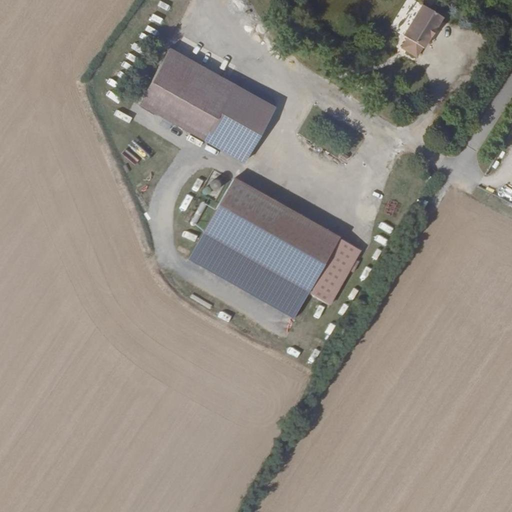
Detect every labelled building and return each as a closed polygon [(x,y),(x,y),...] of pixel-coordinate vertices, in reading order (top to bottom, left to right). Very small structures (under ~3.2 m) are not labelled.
[(173,14),(177,8),(165,1),(161,7),(173,14)] [(435,17),(416,7),(398,36),(402,39),(397,48),(410,56),(414,49),(417,48),(435,17)] [(154,15),(151,22),(165,28),(169,21),(154,15)] [(241,168),(273,113),(170,51),(137,105),(241,168)] [(199,191),(204,181),(198,178),(193,189),(199,191)] [(328,268),(334,258),(330,256),(335,246),(230,186),(199,237),(198,241),(224,257),(226,253),(304,301),(324,266),(328,268)] [(305,322),(309,310),(304,308),(300,320),(305,322)] [(303,361),(306,355),(294,349),(291,354),(303,361)]
